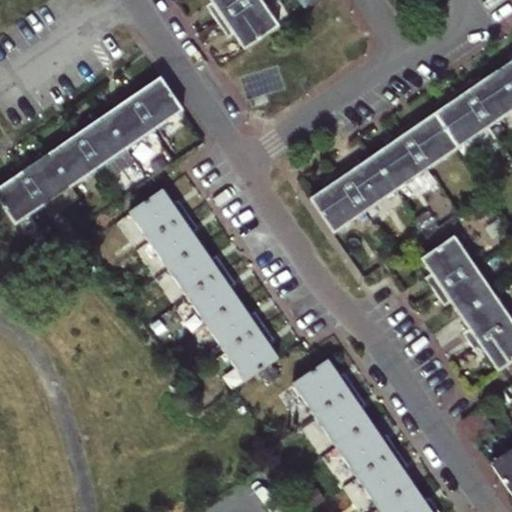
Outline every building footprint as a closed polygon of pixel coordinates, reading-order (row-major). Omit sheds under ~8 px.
[(215,23),(248,0),(206,0),(213,10),(208,13),(215,23)] [(276,29),(256,0),(248,0),(215,23),(222,34),(227,30),(242,52),(276,29)] [(511,61),(496,72),(511,95),(511,61)] [(511,113),(511,95),(496,72),(480,83),(475,87),(471,82),(461,89),(489,130),(511,113)] [(139,86),(130,92),(157,131),(184,112),(162,79),(143,92),(139,86)] [(458,150),(489,130),(461,89),(452,95),(456,100),(434,115),(458,150)] [(157,131),(130,92),(122,98),(126,104),(106,117),(128,150),(157,131)] [(428,172),(458,150),(434,115),(418,127),(413,130),(409,125),(400,131),(428,172)] [(128,150),(106,117),(88,129),(84,124),(75,130),(101,169),(128,150)] [(70,142),(51,155),(73,188),(101,169),(75,130),(67,136),(70,142)] [(428,172),(400,131),(390,138),(394,143),(373,158),(397,193),(428,172)] [(73,188),(51,155),(33,167),(29,162),(20,168),(46,206),(73,188)] [(349,166),(337,174),(365,215),(397,193),(373,158),(358,168),(353,172),(349,166)] [(46,206),(20,168),(11,174),(14,180),(0,189),(0,200),(17,226),(46,206)] [(365,215),(337,174),(328,180),(332,186),(309,202),(333,237),(365,215)] [(151,242),(189,215),(184,207),(179,211),(165,192),(132,215),(151,242)] [(487,246),(507,234),(494,214),(475,227),(487,246)] [(151,242),(170,270),(204,247),(191,228),(196,224),(189,215),(151,242)] [(435,294),(473,268),(487,258),(478,245),(464,255),(455,241),(422,263),(434,282),(429,285),(435,294)] [(189,298),(228,271),(222,262),(217,265),(204,247),(170,270),(189,298)] [(446,300),(459,318),(492,296),(473,268),(435,294),(441,303),(446,300)] [(189,298),(208,326),(242,303),(228,284),(234,280),(228,271),(189,298)] [(511,324),(492,296),(459,318),(471,336),(466,340),(472,350),(511,324)] [(208,326),(227,353),(265,326),(260,318),(255,321),(242,303),(208,326)] [(511,363),(511,322),(511,324),(472,350),(478,358),(483,354),(497,374),(511,363)] [(227,353),(247,382),(279,360),(266,340),(272,336),(265,326),(227,353)] [(297,387),(319,418),(360,391),(353,380),(347,384),(332,362),(297,387)] [(340,449),(374,425),(360,405),(366,401),(360,391),(319,418),(340,449)] [(488,428),(477,412),(461,422),(472,439),(488,428)] [(490,465),(511,498),(511,429),(508,424),(493,434),(506,453),(490,465)] [(340,449),(361,479),(401,452),(394,442),(388,445),(374,425),(340,449)] [(382,510),(416,487),(403,467),(408,463),(401,452),(361,479),(382,510)] [(382,510),(383,511),(442,511),(437,504),(431,508),(416,487),(382,510)]
